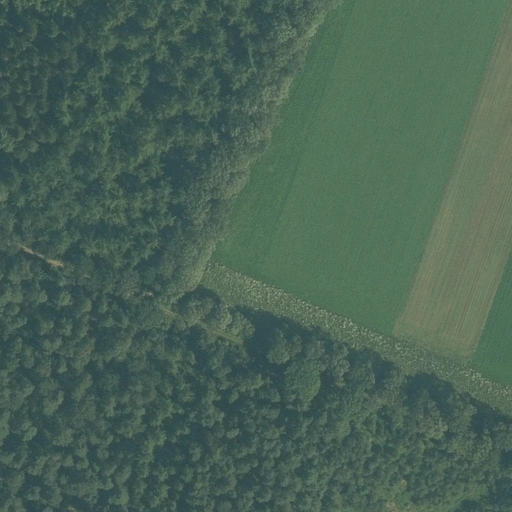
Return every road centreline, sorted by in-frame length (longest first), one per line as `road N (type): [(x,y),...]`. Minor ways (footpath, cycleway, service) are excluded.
road 1 (track): [(0,239),(511,453)]
road 2 (track): [(281,0),(136,297)]
road 3 (track): [(103,0),(0,204)]
road 4 (track): [(175,314),(120,511)]
